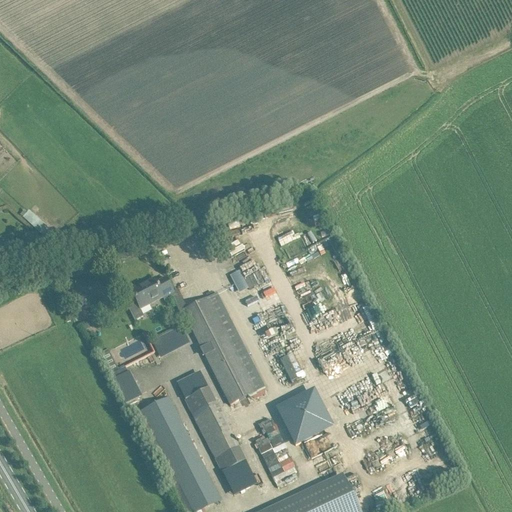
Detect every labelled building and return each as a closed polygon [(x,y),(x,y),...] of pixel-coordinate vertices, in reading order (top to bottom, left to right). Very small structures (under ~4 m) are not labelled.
[(31,210),(24,217),(38,231),(45,224),(31,210)] [(232,277),(241,293),(250,288),(242,272),(232,277)] [(131,291),(134,298),(125,303),(135,322),(144,317),(141,310),(173,293),(171,288),(166,279),(157,283),(155,279),(131,291)] [(105,302),(101,290),(98,280),(75,288),(81,309),(105,302)] [(183,312),(188,321),(231,406),(264,389),(216,296),(183,312)] [(145,332),(158,359),(191,344),(182,326),(151,340),(147,331),(145,332)] [(283,358),(293,381),(299,378),(290,355),(283,358)] [(127,405),(145,397),(133,371),(115,379),(127,405)] [(222,473),(246,461),(209,388),(184,400),(192,415),(215,460),(222,473)] [(201,511),(222,502),(170,397),(167,393),(160,397),(163,401),(141,412),(191,511),(201,511)] [(367,393),(349,400),(356,420),(375,414),(367,393)] [(279,468),(293,462),(289,453),(285,443),(274,448),(273,444),(259,450),(262,455),(274,449),(278,459),(275,460),(279,468)] [(292,467),(285,470),(289,480),(295,477),(292,467)] [(367,511),(351,474),(261,511),(367,511)]
